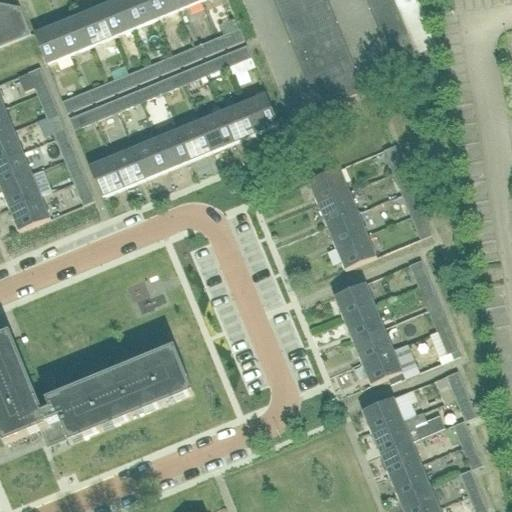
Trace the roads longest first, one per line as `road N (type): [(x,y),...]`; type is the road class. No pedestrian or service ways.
road 1 (residential): [(258,432),(319,403),(313,386),(236,195),(174,221)]
road 2 (residential): [(258,432),(174,221)]
road 3 (residential): [(56,511),(258,432)]
road 4 (residential): [(0,294),(174,221)]
road 5 (residential): [(301,114),(251,0)]
